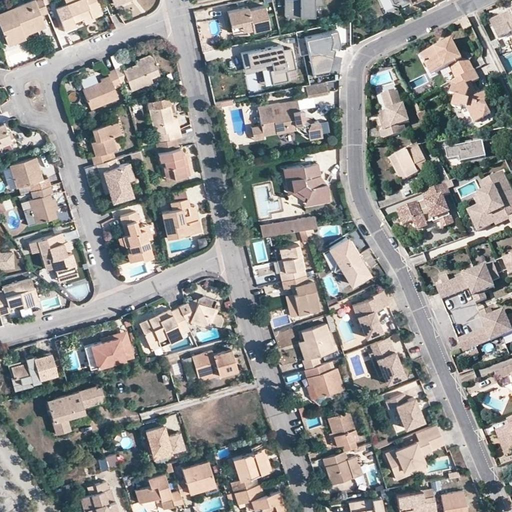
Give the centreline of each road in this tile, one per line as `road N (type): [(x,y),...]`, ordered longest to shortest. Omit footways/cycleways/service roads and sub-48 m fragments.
road 1 (residential): [(478,0),(360,63),(355,177),(364,210),(406,274),(502,511)]
road 2 (residential): [(310,511),(232,250)]
road 3 (residential): [(232,250),(178,14)]
road 4 (residential): [(114,306),(58,119)]
road 5 (residential): [(44,66),(178,14)]
road 6 (residential): [(114,306),(232,250)]
